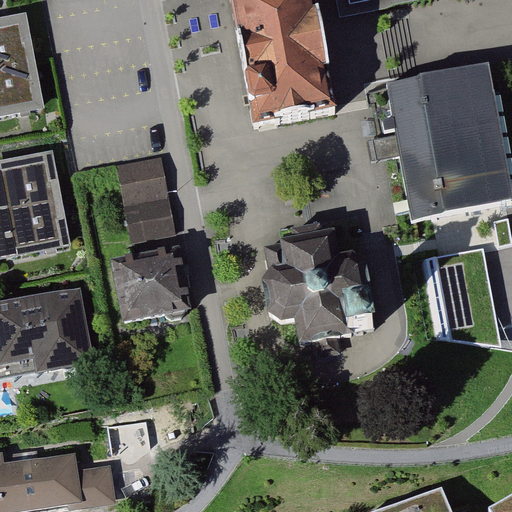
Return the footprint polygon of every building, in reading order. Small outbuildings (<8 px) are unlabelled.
[(310,0),(218,0),(221,11),(241,123),(244,139),(303,128),(332,123),(310,0)] [(336,0),(340,19),(453,0),(336,0)] [(25,22),(0,26),(0,120),(41,114),(25,22)] [(511,192),(489,72),(385,92),(411,227),(511,207),(511,192)] [(51,155),(0,164),(0,260),(68,248),(51,155)] [(117,167),(131,244),(175,236),(161,159),(117,167)] [(336,257),(333,234),(319,237),(317,226),(287,231),(288,238),(279,240),(280,244),(262,246),(266,272),(260,280),(265,310),(277,322),(297,319),(302,347),(374,334),(363,265),(352,254),(336,257)] [(483,250),(422,261),(436,340),(502,350),(483,250)] [(176,256),(107,266),(116,327),(185,316),(176,256)] [(84,293),(0,306),(0,376),(95,361),(84,293)] [(72,458),(0,465),(0,511),(28,511),(115,503),(111,467),(74,471),(72,458)] [(451,511),(446,495),(395,511),(451,511)] [(511,511),(511,500),(490,511),(511,511)]
